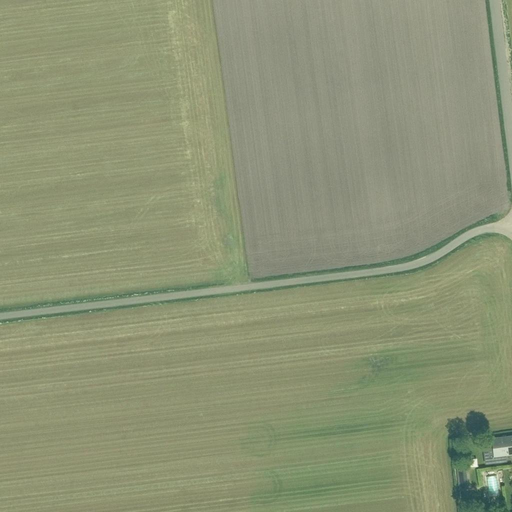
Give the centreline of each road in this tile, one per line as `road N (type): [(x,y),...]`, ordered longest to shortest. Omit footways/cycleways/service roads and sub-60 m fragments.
road 1 (unclassified): [(0,319),(334,280),(404,267),(482,230),(511,225)]
road 2 (unclassified): [(511,146),(493,0)]
